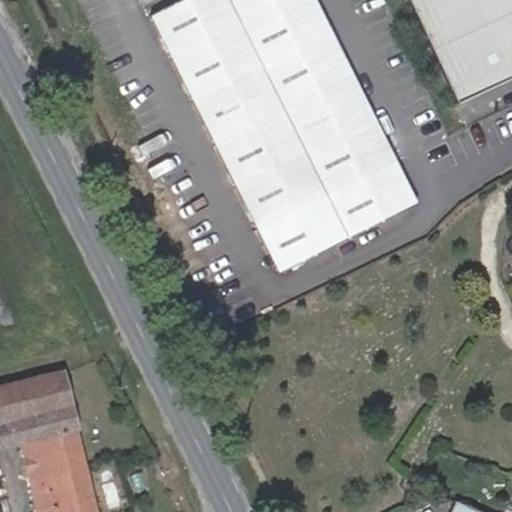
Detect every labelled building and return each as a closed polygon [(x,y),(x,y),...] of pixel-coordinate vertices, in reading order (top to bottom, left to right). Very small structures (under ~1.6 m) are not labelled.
[(178,0),(148,15),(276,273),(414,204),(312,0),(178,0)] [(511,0),(406,0),(455,105),(511,78),(511,0)] [(95,511),(60,372),(3,387),(16,443),(21,443),(37,511),(95,511)] [(0,447),(16,443),(3,387),(0,387),(0,447)] [(479,511),(453,501),(448,511),(479,511)]
